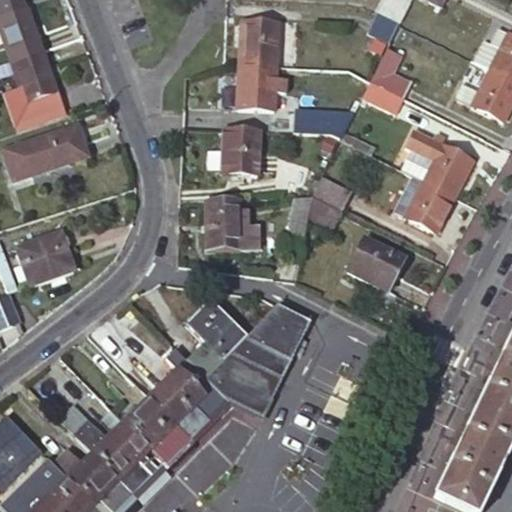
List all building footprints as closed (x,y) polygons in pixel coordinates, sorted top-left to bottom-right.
[(0,37),(10,64),(40,53),(25,11),(21,12),(15,0),(10,0),(0,4),(0,37)] [(409,0),(381,0),(375,15),(397,26),(410,1),(409,0)] [(422,0),(441,9),(445,0),(422,0)] [(397,26),(375,15),(366,34),(371,36),(363,50),(381,59),(386,51),(397,26)] [(240,24),(237,68),(274,70),(277,26),(240,24)] [(488,72),(511,84),(511,39),(495,31),(488,44),(482,40),(470,63),(488,72)] [(386,51),(381,59),(368,84),(402,102),(411,85),(392,76),(401,59),(386,51)] [(56,96),(40,53),(10,64),(25,107),(56,96)] [(274,70),(237,68),(235,112),(271,113),(272,94),(283,95),(284,82),(273,81),(274,70)] [(502,125),(511,105),(511,84),(488,72),(479,90),(464,83),(454,101),(502,125)] [(394,118),(402,102),(368,84),(360,101),(394,118)] [(339,143),(360,101),(351,96),(340,120),(292,117),(292,136),(330,138),(339,143)] [(87,159),(76,129),(2,153),(13,183),(87,159)] [(258,134),(221,132),(219,177),(256,179),(258,134)] [(421,184),(453,200),(471,164),(439,148),(442,143),(437,140),(434,145),(412,134),(403,153),(408,156),(400,173),(421,184)] [(310,201),(340,216),(351,195),(320,180),(310,201)] [(435,237),(453,200),(421,184),(412,201),(402,197),(394,216),(435,237)] [(287,236),(303,238),(306,223),(310,201),(294,201),(287,236)] [(330,236),(340,216),(310,201),(306,223),(330,236)] [(246,217),(245,202),(238,202),(203,203),(204,254),(239,254),(257,254),(257,229),(246,229),(246,217)] [(73,274),(59,235),(14,251),(28,289),(73,274)] [(387,294),(404,263),(363,242),(346,274),(387,294)] [(0,299),(0,332),(19,324),(7,297),(0,299)] [(185,363),(228,404),(261,420),(270,403),(309,325),(275,308),(253,331),(237,322),(233,326),(208,303),(184,327),(203,345),(185,362),(185,363)] [(435,501),(511,337),(511,326),(507,324),(425,496),(435,501)] [(511,337),(435,501),(457,511),(478,511),(511,441),(511,337)] [(481,368),(490,347),(475,341),(458,378),(472,384),(479,368),(481,368)] [(189,443),(228,404),(185,363),(185,362),(176,371),(177,373),(149,401),(189,443)] [(164,467),(189,443),(149,401),(124,425),(148,451),(164,467)] [(115,434),(124,425),(106,408),(98,417),(115,434)] [(78,415),(64,429),(75,439),(89,425),(78,415)] [(6,419),(0,423),(0,496),(41,456),(6,419)] [(132,499),(158,473),(143,458),(148,451),(124,425),(115,434),(106,442),(89,425),(75,439),(92,456),(132,499)] [(65,453),(51,466),(66,481),(80,468),(65,453)] [(96,511),(119,511),(132,499),(92,456),(80,468),(66,481),(96,511)] [(36,511),(96,511),(66,481),(51,466),(29,489),(43,505),(36,511)]
